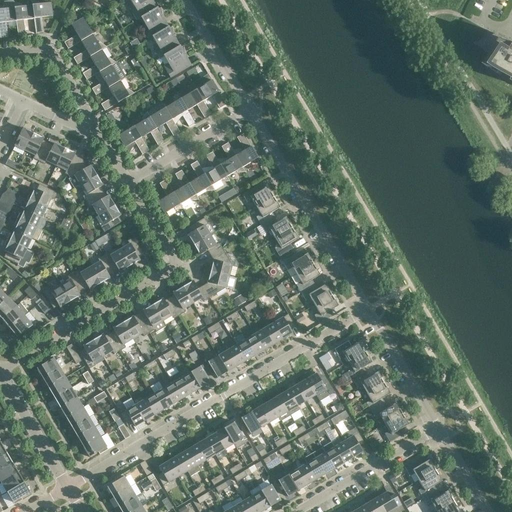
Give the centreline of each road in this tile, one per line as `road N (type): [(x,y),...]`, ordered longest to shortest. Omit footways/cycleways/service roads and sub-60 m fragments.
road 1 (residential): [(66,489),(367,312)]
road 2 (residential): [(0,373),(169,271),(170,254),(127,184)]
road 3 (unclassified): [(367,312),(252,115)]
road 4 (residential): [(300,511),(439,432)]
road 5 (residential): [(102,141),(52,56),(0,56)]
road 6 (residential): [(127,184),(252,115)]
road 7 (unclassified): [(439,432),(367,312)]
road 8 (residential): [(252,115),(183,0)]
road 9 (tertiary): [(0,374),(66,489)]
